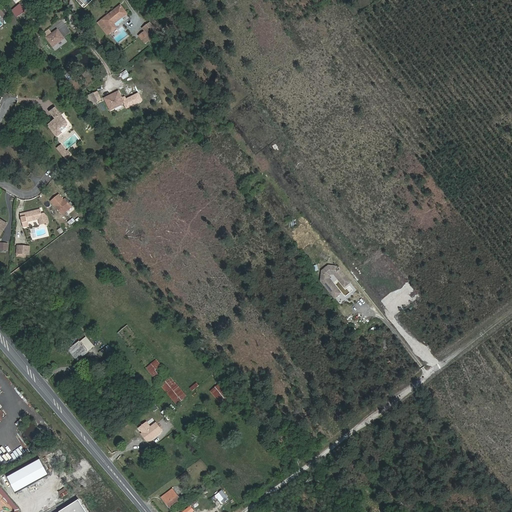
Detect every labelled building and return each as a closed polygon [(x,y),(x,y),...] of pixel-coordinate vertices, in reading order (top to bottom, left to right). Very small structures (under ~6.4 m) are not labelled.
[(18,15),(24,10),(19,4),(13,9),(18,15)] [(129,13),(122,5),(104,20),(109,26),(114,32),(119,28),(116,24),(129,13)] [(109,26),(104,20),(100,23),(106,30),(109,26)] [(140,39),(144,45),(154,36),(144,25),(140,28),(145,35),(140,39)] [(114,32),(109,26),(106,30),(110,35),(114,32)] [(53,47),(63,38),(57,30),(46,38),(53,47)] [(101,99),(97,91),(90,94),(94,103),(101,99)] [(111,109),(125,103),(127,107),(142,100),(141,96),(139,92),(127,98),(126,96),(123,97),(120,91),(106,97),(111,109)] [(67,130),(64,126),(67,123),(55,107),(49,111),(55,119),(47,125),(56,137),(61,133),(62,134),(67,130)] [(69,150),(68,151),(62,144),(58,148),(67,159),(73,155),(69,150)] [(62,201),(57,195),(49,202),(53,208),(62,201)] [(70,209),(63,200),(62,201),(53,208),(61,217),(70,209)] [(42,214),(41,215),(40,211),(19,216),(22,230),(28,228),(27,223),(41,220),(43,226),(48,224),(46,218),(42,214)] [(286,225),(290,231),(299,224),(295,218),(286,225)] [(1,220),(0,221),(0,234),(4,227),(7,228),(9,225),(1,220)] [(70,229),(76,225),(73,220),(67,224),(70,229)] [(17,254),(26,255),(27,247),(18,246),(17,254)] [(352,283),(335,261),(320,272),(324,276),(320,280),(334,299),(342,293),(334,282),(337,280),(344,289),(352,283)] [(352,305),(356,311),(364,306),(359,300),(352,305)] [(187,397),(128,325),(117,333),(176,405),(187,397)] [(87,337),(71,351),(78,360),(95,346),(87,337)] [(109,345),(100,352),(105,357),(113,350),(109,345)] [(197,383),(190,388),(192,391),(199,386),(197,383)] [(220,402),(231,394),(222,383),(212,392),(220,402)] [(151,427),(147,420),(138,427),(142,433),(140,434),(144,440),(147,437),(150,441),(161,433),(155,424),(151,427)] [(18,488),(50,469),(41,453),(8,472),(18,488)] [(179,479),(184,483),(190,476),(185,472),(179,479)] [(169,509),(179,502),(170,490),(160,497),(169,509)] [(91,511),(81,496),(62,509),(63,511),(91,511)] [(193,509),(198,504),(196,501),(190,506),(193,509)]
